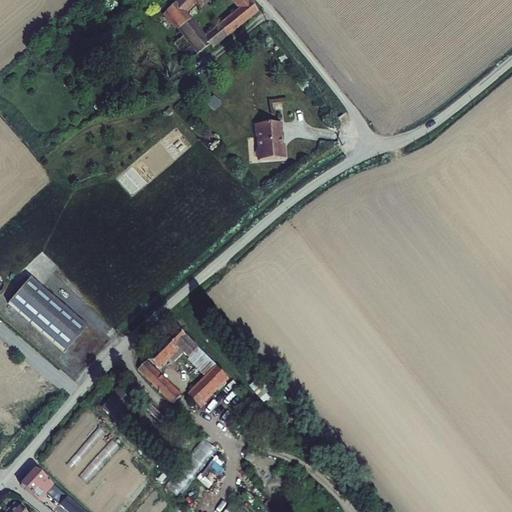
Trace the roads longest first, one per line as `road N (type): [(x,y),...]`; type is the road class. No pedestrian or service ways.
road 1 (unclassified): [(511,60),(429,126),(300,192),(128,338),(0,488)]
road 2 (track): [(260,0),(347,102),(374,150)]
